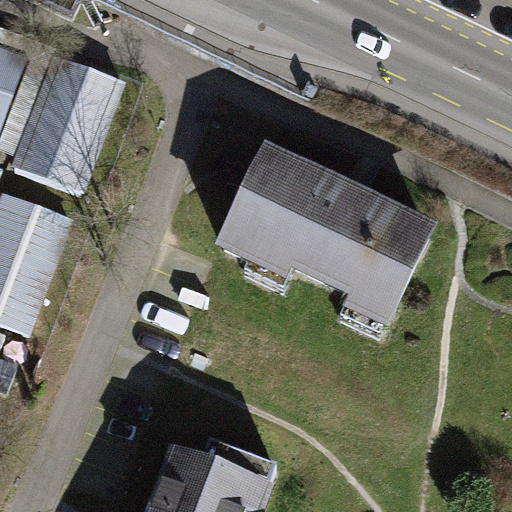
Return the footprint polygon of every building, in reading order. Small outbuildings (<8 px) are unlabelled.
[(30,60),(0,49),(0,142),(1,143),(30,60)] [(135,81),(62,57),(19,169),(90,196),(135,81)] [(447,224),(264,141),(210,251),(398,329),(447,224)] [(76,223),(3,199),(0,207),(0,323),(33,334),(76,223)] [(0,401),(9,405),(23,371),(0,361),(0,401)] [(295,511),(307,484),(166,439),(135,511),(295,511)]
